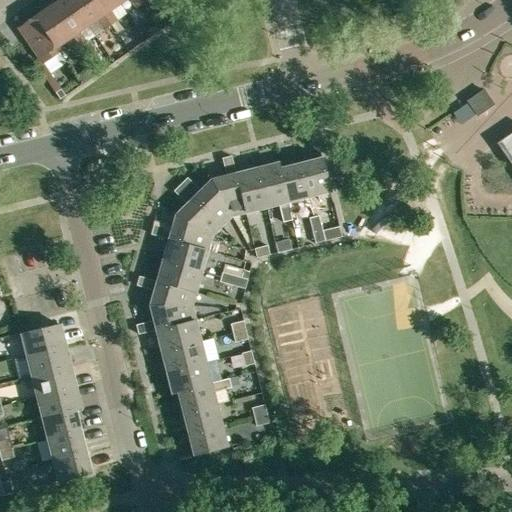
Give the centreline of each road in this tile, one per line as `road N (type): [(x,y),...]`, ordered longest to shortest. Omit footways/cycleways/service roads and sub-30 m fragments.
road 1 (residential): [(144,493),(511,480)]
road 2 (residential): [(57,144),(144,493)]
road 3 (residential): [(57,144),(298,84)]
road 4 (residential): [(356,70),(451,38),(511,1)]
